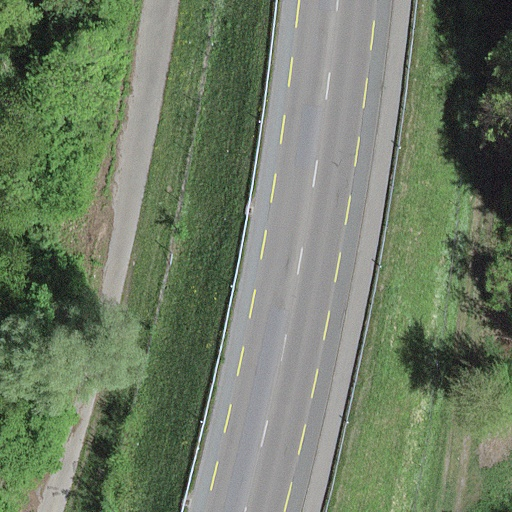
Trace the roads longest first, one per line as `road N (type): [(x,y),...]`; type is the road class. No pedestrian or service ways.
road 1 (track): [(39,511),(67,436),(152,80),(161,0)]
road 2 (primary): [(340,0),(277,411),(252,511)]
road 3 (track): [(504,0),(463,270),(442,511)]
